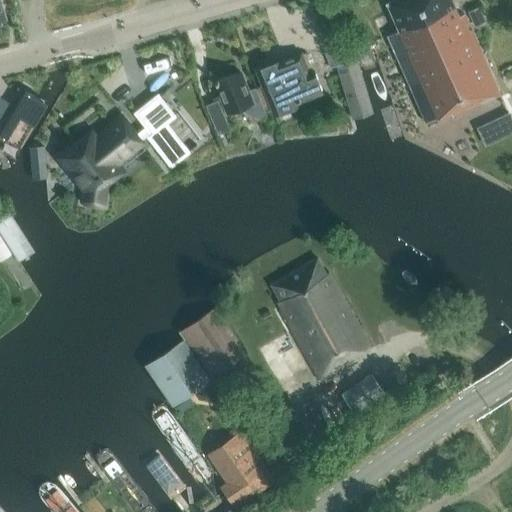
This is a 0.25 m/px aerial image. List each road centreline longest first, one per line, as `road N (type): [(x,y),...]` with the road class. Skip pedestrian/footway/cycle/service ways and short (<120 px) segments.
road 1 (secondary): [(320,511),(511,375)]
road 2 (residential): [(34,56),(229,0)]
